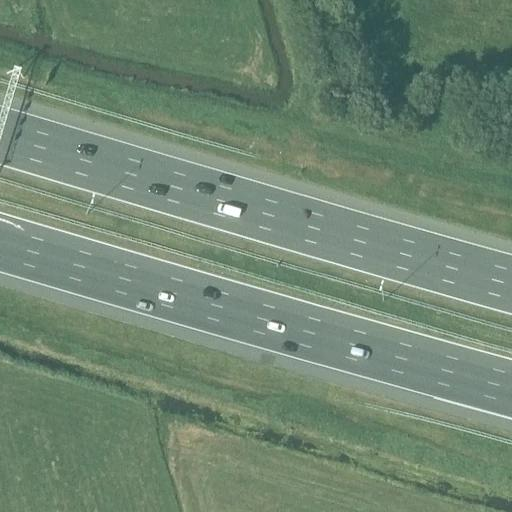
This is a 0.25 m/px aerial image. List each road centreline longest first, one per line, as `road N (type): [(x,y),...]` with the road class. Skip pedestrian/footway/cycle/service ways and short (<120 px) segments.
road 1 (motorway): [(511,285),(0,137)]
road 2 (motorway): [(0,243),(511,387)]
road 3 (track): [(330,0),(356,75),(383,97),(425,117),(511,135)]
